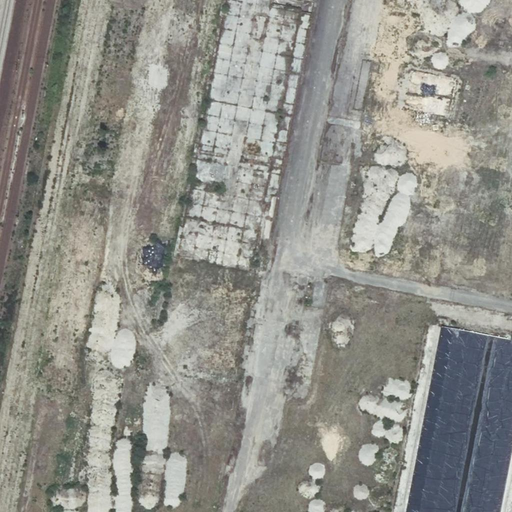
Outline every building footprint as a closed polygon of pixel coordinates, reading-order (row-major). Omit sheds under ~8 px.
[(72,243),(78,210),(70,208),(63,241),(72,243)] [(89,295),(91,285),(97,248),(104,215),(78,210),(72,243),(47,369),(41,401),(67,406),(73,375),(80,339),(82,327),(89,295)] [(104,215),(97,248),(105,249),(111,217),(104,215)] [(246,382),(265,282),(254,280),(235,380),(246,382)] [(511,511),(511,325),(471,318),(468,335),(454,332),(457,314),(411,305),(408,323),(422,327),(386,511),(511,511)] [(41,401),(47,369),(39,368),(33,400),(41,401)] [(80,376),(73,375),(67,406),(74,408),(80,376)]
